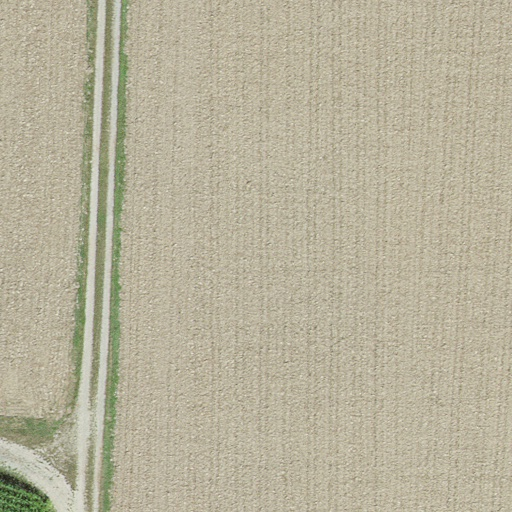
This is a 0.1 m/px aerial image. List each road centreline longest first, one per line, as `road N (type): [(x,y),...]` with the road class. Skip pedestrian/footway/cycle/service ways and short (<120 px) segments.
road 1 (track): [(84,452),(108,0)]
road 2 (track): [(82,511),(84,452),(0,446)]
